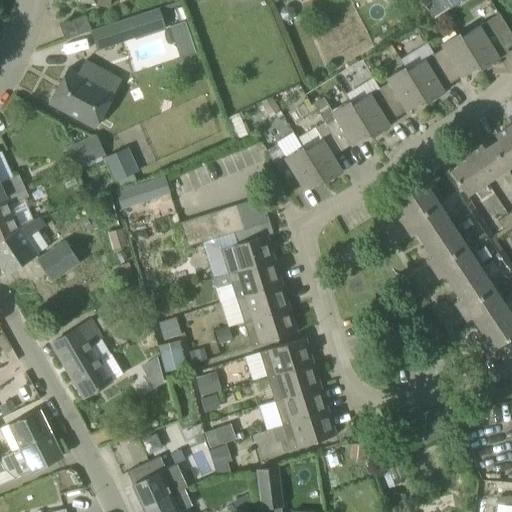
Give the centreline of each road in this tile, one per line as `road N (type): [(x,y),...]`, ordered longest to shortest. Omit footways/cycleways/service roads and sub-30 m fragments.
road 1 (residential): [(511,375),(414,401),(360,390),(345,373),(310,239),(315,224),(380,182),(426,139),(511,86)]
road 2 (residential): [(118,511),(0,302)]
